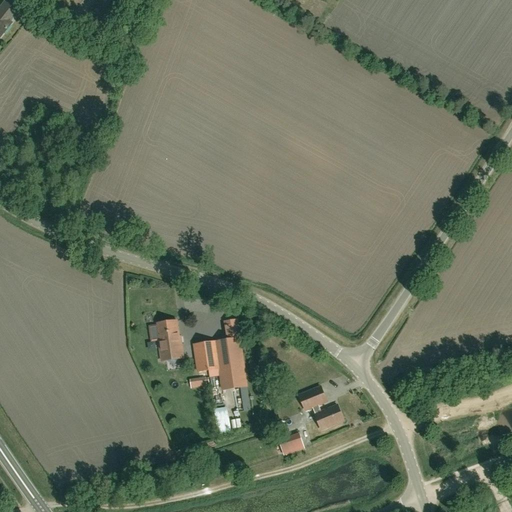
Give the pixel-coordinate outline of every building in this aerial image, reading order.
[(98,0),(90,10),(107,23),(125,0),(98,0)] [(0,33),(9,23),(7,21),(15,12),(6,5),(0,12),(0,33)] [(181,343),(180,343),(177,321),(157,324),(160,340),(158,340),(162,362),(183,359),(181,343)] [(216,342),(194,345),(198,372),(220,369),(216,342)] [(205,378),(190,380),(191,388),(206,386),(205,378)] [(322,430),(344,421),(337,406),(321,413),(319,406),(327,402),(320,388),(299,397),(306,411),(313,408),(322,430)] [(280,442),(285,457),(305,450),(300,435),(280,442)]
